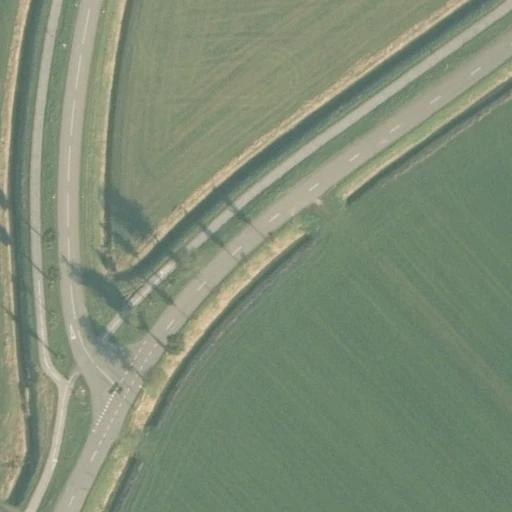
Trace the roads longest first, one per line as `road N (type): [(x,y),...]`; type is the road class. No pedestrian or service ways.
road 1 (secondary): [(129,394),(181,310),(223,265),(511,47)]
road 2 (tertiary): [(129,394),(87,355),(70,300),(72,123),(94,0)]
road 3 (secondary): [(68,511),(129,394)]
